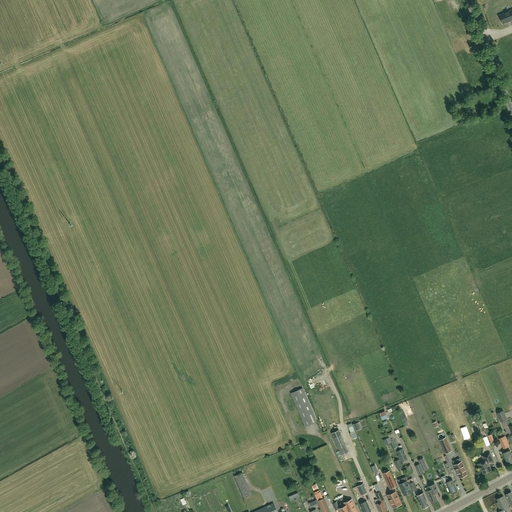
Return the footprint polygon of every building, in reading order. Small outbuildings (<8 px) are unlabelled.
[(511,9),(499,15),(502,23),(506,21),(506,22),(511,20),(511,19),(511,18),(511,9)] [(303,388),(291,393),(305,426),(317,421),(303,388)] [(497,413),(500,422),(507,419),(504,411),(497,413)] [(361,428),(359,422),(352,425),(355,431),(361,428)] [(341,455),(348,452),(339,430),(331,433),(341,455)] [(395,437),(392,432),(388,434),(390,439),(395,452),(397,452),(401,462),(407,459),(403,449),(400,450),(399,446),(395,437)] [(498,437),(501,443),(507,440),(505,435),(498,437)] [(439,440),(445,454),(452,451),(446,437),(439,440)] [(507,464),(511,461),(511,455),(510,450),(502,454),(507,464)] [(488,464),(494,462),(490,453),(483,456),(485,461),(479,464),(484,474),(491,471),(488,464)] [(415,466),(419,475),(424,473),(423,470),(427,468),(423,459),(418,461),(419,464),(415,466)] [(461,462),(456,464),(454,465),(459,478),(467,474),(461,462)] [(389,471),(384,474),(390,488),(396,486),(389,471)] [(244,498),(252,494),(242,473),(235,477),(244,498)] [(445,475),(441,477),(444,484),(447,483),(451,493),(457,490),(453,479),(449,481),(448,477),(446,478),(445,475)] [(408,480),(409,484),(413,491),(417,489),(414,482),(412,478),(408,480)] [(405,495),(411,492),(406,481),(400,484),(405,495)] [(430,490),(426,491),(431,503),(438,500),(435,494),(439,492),(435,484),(428,486),(430,490)] [(377,499),(375,499),(377,504),(380,511),(383,511),(387,510),(383,501),(385,501),(382,495),(380,490),(375,492),(377,497),(378,499),(377,500),(377,499)] [(401,504),(396,492),(388,495),(393,508),(401,504)] [(423,493),(417,496),(422,508),(423,508),(424,508),(425,507),(426,506),(428,505),(426,501),(427,501),(423,493)] [(497,503),(501,511),(506,511),(505,509),(509,507),(503,496),(497,499),(499,502),(497,503)] [(319,503),(321,508),(322,511),(329,511),(331,511),(325,498),(323,499),(318,501),(319,503)] [(355,511),(357,511),(352,500),(344,503),(346,506),(339,509),(340,511),(355,511)] [(363,511),(369,511),(371,511),(367,501),(360,504),(363,511)] [(254,511),(277,511),(274,503),(254,511)]
